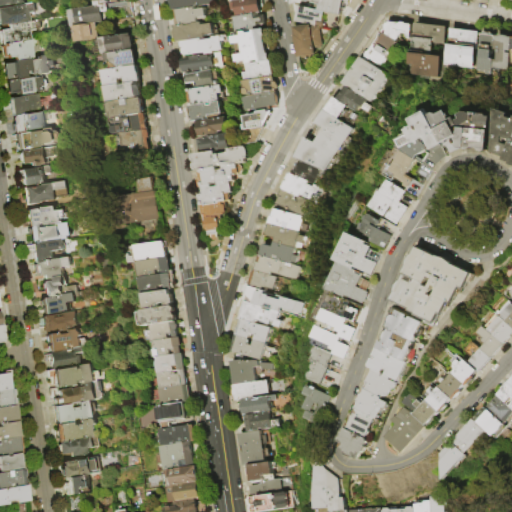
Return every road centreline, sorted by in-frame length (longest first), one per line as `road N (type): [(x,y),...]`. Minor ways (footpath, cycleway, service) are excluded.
road 1 (tertiary): [(198,312),(150,0)]
road 2 (residential): [(0,206),(47,511)]
road 3 (residential): [(456,243),(487,255),(511,238),(507,174),(487,162),(459,165),(435,202),(438,230),(456,243)]
road 4 (residential): [(511,358),(435,448),(414,461),(354,466),(342,456),(341,423)]
road 5 (tertiary): [(198,312),(219,303),(254,200),(304,103)]
road 6 (tertiary): [(231,511),(198,312)]
road 7 (residential): [(341,423),(410,240)]
road 8 (residential): [(511,18),(377,2)]
road 9 (tertiary): [(304,103),(378,0)]
